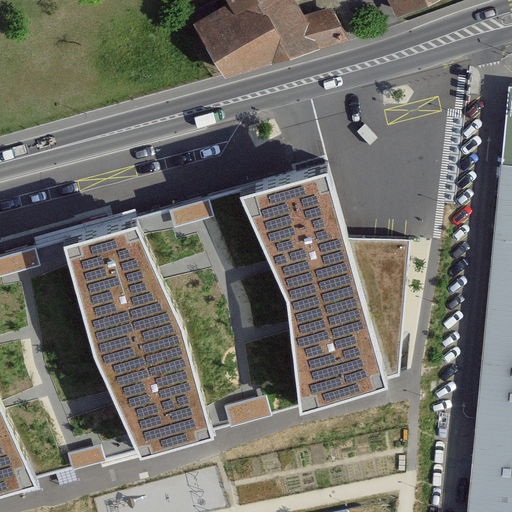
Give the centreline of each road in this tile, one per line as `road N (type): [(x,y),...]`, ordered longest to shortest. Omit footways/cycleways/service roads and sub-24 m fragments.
road 1 (secondary): [(511,3),(77,142)]
road 2 (secondary): [(77,142),(511,34)]
